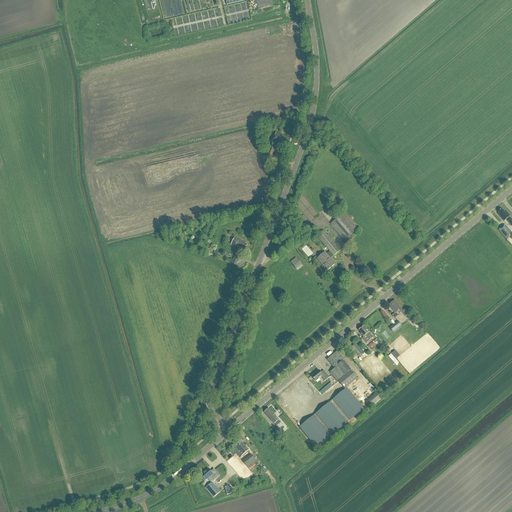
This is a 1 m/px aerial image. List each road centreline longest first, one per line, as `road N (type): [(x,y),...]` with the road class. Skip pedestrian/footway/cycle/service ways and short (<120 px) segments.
road 1 (tertiary): [(227,430),(209,396),(311,119),(316,77),(307,0)]
road 2 (tertiary): [(227,430),(511,189)]
road 3 (track): [(511,411),(394,511)]
road 4 (tertiary): [(102,511),(165,484),(227,430)]
